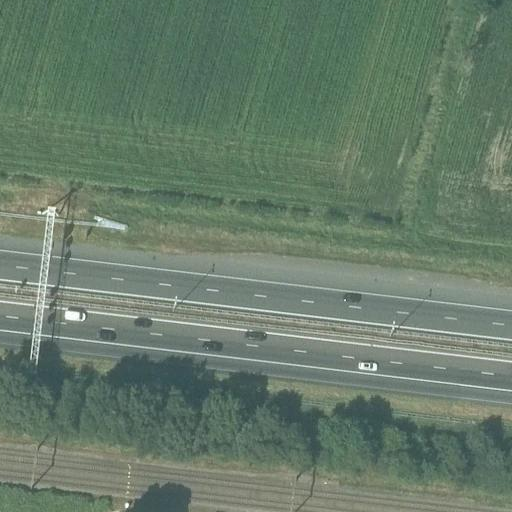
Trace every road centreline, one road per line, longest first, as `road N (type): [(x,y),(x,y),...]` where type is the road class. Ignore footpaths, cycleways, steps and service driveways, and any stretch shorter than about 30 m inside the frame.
road 1 (motorway): [(511,326),(0,266)]
road 2 (motorway): [(0,317),(511,377)]
